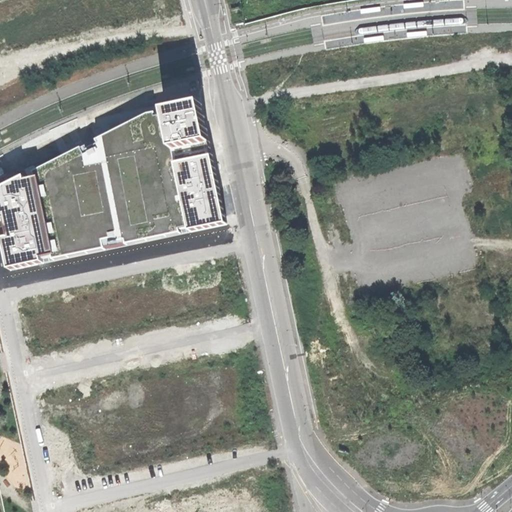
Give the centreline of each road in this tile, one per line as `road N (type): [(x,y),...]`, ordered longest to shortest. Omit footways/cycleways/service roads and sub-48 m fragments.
road 1 (residential): [(23,372),(276,324)]
road 2 (residential): [(4,282),(257,234)]
road 3 (residential): [(53,506),(303,452)]
road 4 (unclassified): [(209,13),(257,234)]
road 5 (residential): [(209,13),(0,62)]
road 6 (residential): [(23,372),(53,506)]
road 7 (unclassified): [(276,324),(303,452)]
